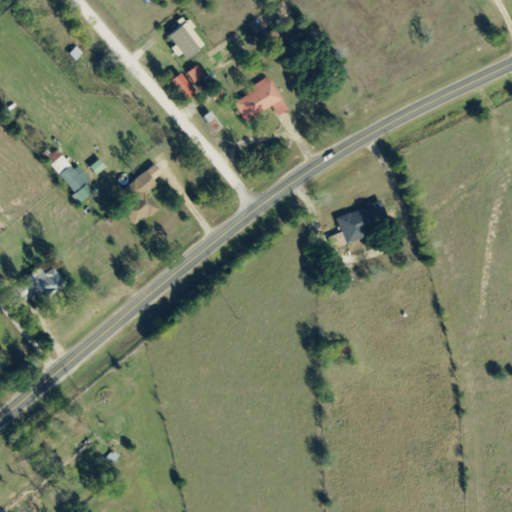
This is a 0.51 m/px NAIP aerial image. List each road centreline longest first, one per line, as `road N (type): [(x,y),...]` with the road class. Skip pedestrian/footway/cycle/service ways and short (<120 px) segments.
road 1 (secondary): [(0,419),(285,186),(511,62)]
road 2 (residential): [(257,207),(76,0)]
